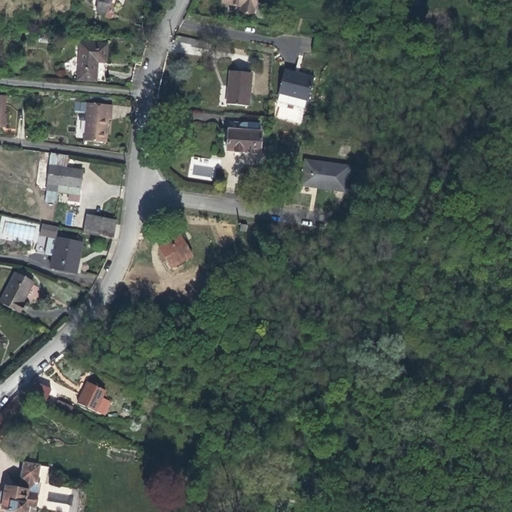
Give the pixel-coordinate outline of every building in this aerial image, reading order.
[(260,0),(228,0),(227,6),(235,7),(245,9),(244,16),(257,18),(260,0)] [(105,4),(93,3),(92,15),(104,16),(105,4)] [(202,54),(203,39),(178,38),(177,53),(202,54)] [(108,49),(83,48),(80,75),(105,78),(106,67),(108,49)] [(252,74),(231,71),(230,81),(227,104),(247,107),(252,74)] [(293,80),(292,83),(320,93),(321,90),(302,83),(293,80)] [(285,103),(311,113),(312,114),(320,93),(292,83),(284,103),(285,103)] [(11,96),(0,93),(0,129),(5,130),(7,120),(11,96)] [(311,113),(285,103),(282,112),(308,121),(311,113)] [(113,115),(87,111),(83,142),(107,146),(109,130),(111,130),(113,115)] [(262,123),(226,122),(225,133),(224,154),(260,155),(262,123)] [(67,159),(49,156),(44,195),(78,199),(80,188),(81,175),(66,173),(67,159)] [(345,170),(300,163),(296,187),(312,190),(311,192),(341,196),(345,170)] [(114,224),(85,218),(81,235),(111,242),(114,224)] [(51,228),(35,225),(32,236),(48,240),(51,228)] [(247,227),(234,227),(234,235),(246,236),(247,227)] [(73,240),(56,236),(55,240),(72,245),(73,240)] [(55,240),(52,239),(45,268),(70,275),(74,256),(76,245),(72,245),(55,240)] [(191,260),(179,239),(157,250),(164,262),(169,272),(191,260)] [(33,287),(17,276),(0,302),(0,309),(17,320),(24,308),(21,306),(26,298),(33,287)] [(46,402),(51,389),(37,382),(31,395),(46,402)] [(105,397),(88,388),(84,397),(79,408),(96,416),(105,397)] [(20,490),(7,487),(2,492),(0,499),(0,500),(2,508),(24,511),(35,511),(36,506),(33,505),(40,466),(24,464),(20,490)]
